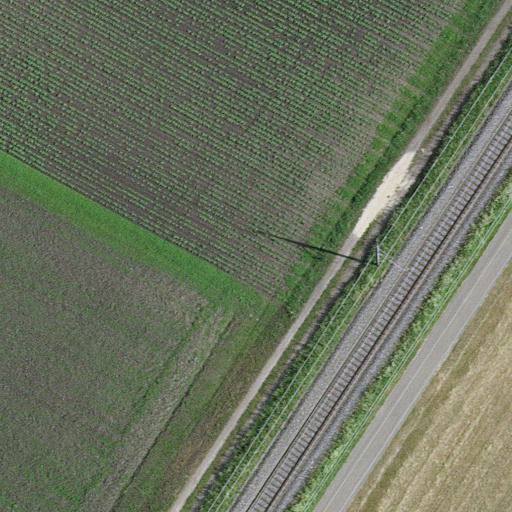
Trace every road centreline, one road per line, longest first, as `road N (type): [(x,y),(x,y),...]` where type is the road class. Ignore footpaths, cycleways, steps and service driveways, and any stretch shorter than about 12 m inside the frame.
road 1 (track): [(165,511),(494,0)]
road 2 (track): [(324,511),(511,223)]
